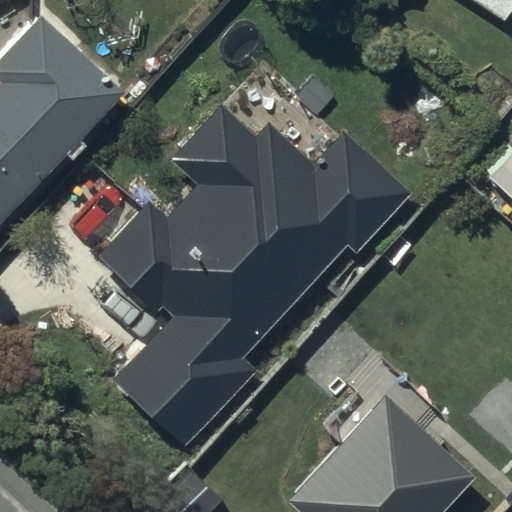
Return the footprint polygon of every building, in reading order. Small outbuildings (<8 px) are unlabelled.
[(507,0),(471,0),(496,17),(507,0)] [(0,211),(116,83),(32,6),(0,42),(0,211)] [(354,248),(408,190),(339,128),(310,159),(254,141),(213,105),(168,154),(196,178),(171,206),(144,181),(74,258),(139,316),(84,377),(178,462),(258,373),(239,356),(345,240),(354,248)] [(63,204),(0,263),(0,303),(4,307),(86,228),(63,204)] [(377,390),(282,493),(302,511),(428,511),(465,472),(377,390)]
